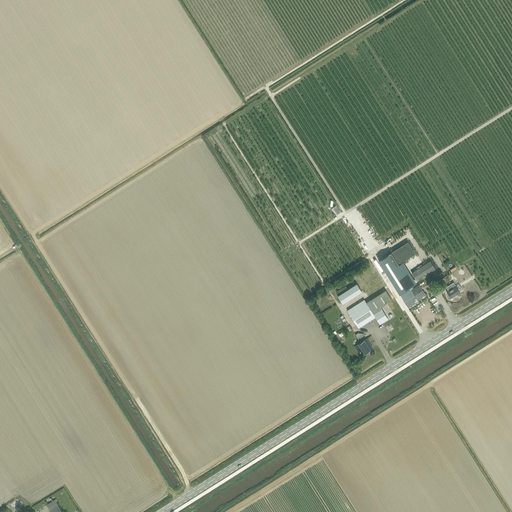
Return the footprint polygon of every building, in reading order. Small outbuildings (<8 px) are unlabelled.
[(430,261),(411,272),(416,279),(435,268),(430,261)] [(458,268),(463,275),(467,272),(462,265),(458,268)] [(448,291),(446,292),(450,298),(460,292),(458,290),(461,288),(458,284),(456,286),(453,282),(445,287),(448,291)] [(357,283),(338,296),(343,303),(362,291),(357,283)] [(417,300),(425,294),(419,285),(411,290),(410,288),(400,295),(408,308),(419,301),(417,300)] [(358,328),(375,317),(380,324),(382,322),(384,324),(396,316),(387,303),(392,300),(385,290),(366,302),(364,300),(347,310),(358,328)] [(372,348),(369,342),(366,338),(358,344),(358,353),(362,350),(364,353),(372,348)] [(50,511),(62,511),(55,500),(46,505),(50,511)]
